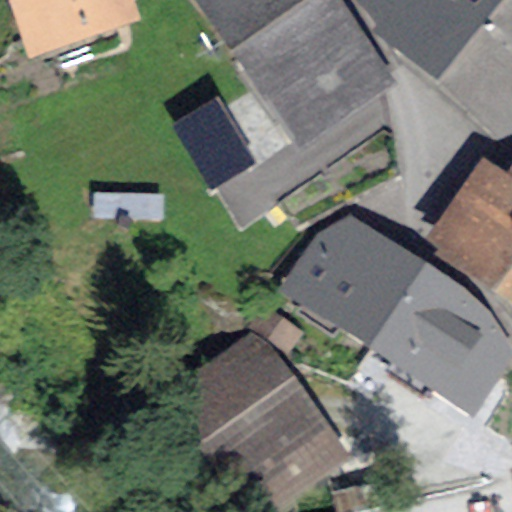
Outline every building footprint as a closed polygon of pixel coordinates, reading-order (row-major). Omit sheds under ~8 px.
[(113,0),(23,0),(41,48),(120,19),(113,0)] [(211,0),(246,53),(321,0),(211,0)] [(300,144),(382,88),(323,0),(321,0),(246,53),(307,137),(299,143),(300,144)] [(370,0),(368,3),(381,29),(444,81),(509,0),(370,0)] [(508,61),(501,56),(511,42),(511,0),(509,0),(444,81),(473,105),(508,61)] [(511,42),(501,56),(508,61),(473,105),(502,129),(511,117),(511,42)] [(181,134),(212,186),(246,165),(215,113),(181,134)] [(441,230),(451,253),(492,282),(511,253),(511,188),(510,191),(483,171),(441,230)] [(335,224),(295,285),(377,342),(419,279),(391,260),(399,248),(383,238),(375,250),(335,224)] [(511,253),(492,282),(511,296),(511,253)] [(448,402),(463,416),(510,352),(492,328),(424,272),(419,279),(377,342),(453,393),(448,402)] [(265,314),(253,331),(284,352),(295,335),(265,314)] [(215,458),(235,486),(314,433),(254,348),(176,405),(197,434),(190,444),(192,456),(203,462),(215,458)] [(271,474),(234,496),(242,511),(292,511),(293,511),(271,474)]
